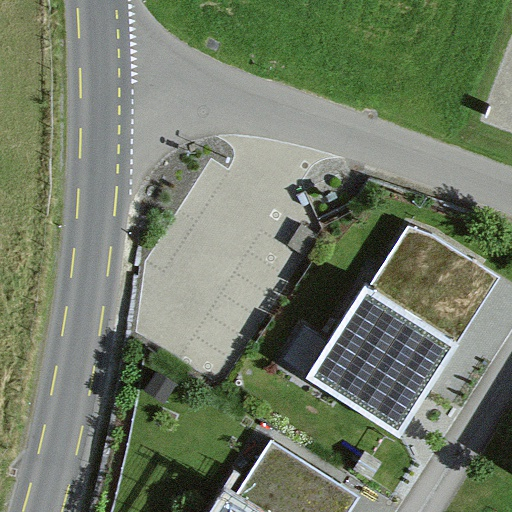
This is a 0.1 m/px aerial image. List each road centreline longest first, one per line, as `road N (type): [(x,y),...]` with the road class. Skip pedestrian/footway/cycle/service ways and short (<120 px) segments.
road 1 (residential): [(511,196),(303,120),(197,99),(100,95)]
road 2 (tertiary): [(100,95),(86,308),(42,511)]
road 3 (residential): [(419,511),(511,368)]
